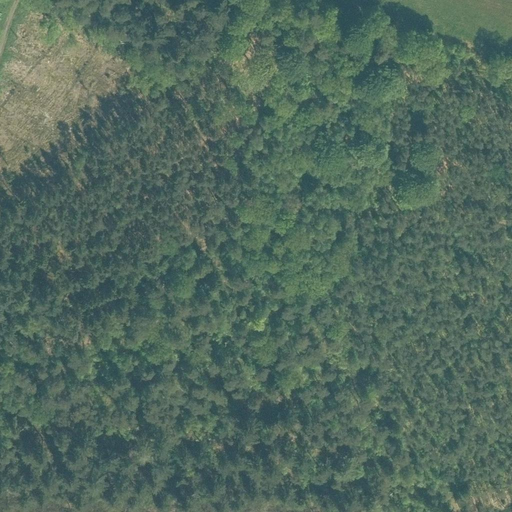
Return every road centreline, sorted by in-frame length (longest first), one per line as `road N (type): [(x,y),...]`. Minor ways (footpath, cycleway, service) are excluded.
road 1 (track): [(511,221),(417,218),(313,202),(253,208),(187,230),(0,333)]
road 2 (track): [(302,202),(261,141),(269,88),(251,31),(251,0)]
